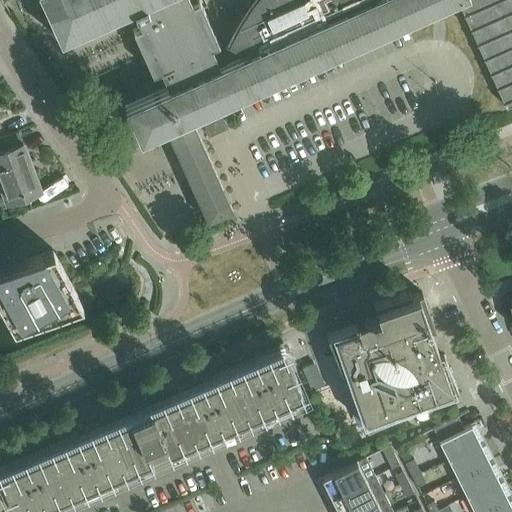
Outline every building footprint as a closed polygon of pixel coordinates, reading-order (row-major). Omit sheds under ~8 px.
[(511,0),(256,0),(253,4),(247,12),(240,22),(234,31),(229,41),(219,45),(200,0),(192,4),(190,0),(42,0),(60,40),(134,8),(141,25),(134,29),(153,72),(161,69),(169,88),(128,107),(142,139),(167,127),(209,220),(234,209),(193,116),(212,108),(455,0),(458,0),(470,25),(506,106),(511,103),(511,0)] [(19,130),(0,136),(0,202),(40,187),(19,130)] [(76,285),(56,249),(54,246),(0,263),(0,307),(2,311),(8,324),(83,297),(76,285)] [(327,333),(336,355),(337,357),(335,357),(365,427),(435,397),(434,395),(457,385),(443,353),(439,354),(430,329),(434,327),(421,291),(410,295),(409,290),(373,303),(377,316),(329,334),(329,333),(328,334),(328,333),(327,333)] [(290,349),(193,390),(94,432),(1,472),(18,511),(28,511),(113,476),(157,457),(152,444),(169,437),(175,450),(211,435),(309,393),(290,349)] [(433,427),(449,459),(485,441),(475,422),(464,427),(458,415),(433,427)] [(494,459),(485,441),(449,459),(458,477),(494,459)] [(400,464),(394,453),(386,457),(392,468),(400,464)] [(406,462),(413,477),(421,473),(414,458),(406,462)] [(458,477),(467,495),(503,477),(494,459),(458,477)] [(322,478),(331,497),(366,479),(357,460),(322,478)] [(401,485),(409,481),(403,470),(395,474),(401,485)] [(425,482),(421,473),(413,477),(417,486),(425,482)] [(375,475),(366,479),(331,497),(338,511),(346,511),(384,493),(375,475)] [(503,477),(467,495),(475,511),(478,511),(511,496),(503,477)] [(414,492),(409,481),(401,485),(406,496),(414,492)] [(346,511),(392,511),(393,511),(384,493),(346,511)] [(478,511),(511,511),(511,495),(511,496),(478,511)] [(426,504),(430,511),(433,511),(438,510),(434,500),(426,504)]
